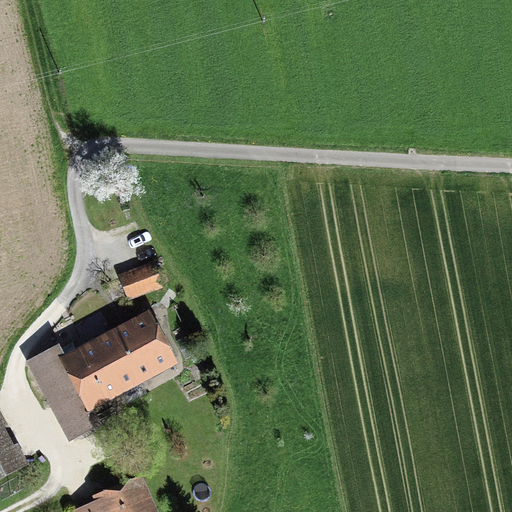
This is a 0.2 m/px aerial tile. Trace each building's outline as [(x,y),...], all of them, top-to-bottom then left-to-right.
[(127,302),(163,288),(153,263),(117,277),(127,302)] [(148,313),(64,358),(58,362),(88,416),(94,412),(123,397),(126,404),(145,394),(141,387),(177,367),(148,313)] [(102,427),(94,412),(88,416),(58,362),(64,358),(58,347),(26,364),(70,445),(102,427)] [(0,482),(28,468),(0,413),(0,482)] [(94,503),(72,511),(157,511),(143,478),(92,499),(94,503)]
